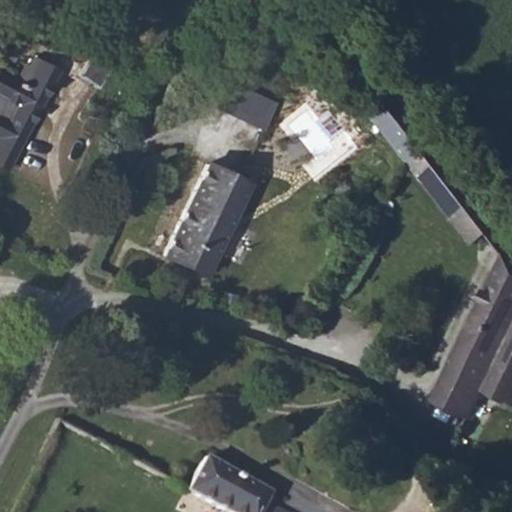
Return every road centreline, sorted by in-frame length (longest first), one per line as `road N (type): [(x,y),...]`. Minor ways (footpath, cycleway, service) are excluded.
road 1 (unclassified): [(63,295),(227,321),(368,366),(421,400),(438,434)]
road 2 (unclassified): [(193,0),(81,235),(63,295)]
road 3 (track): [(511,238),(330,0)]
road 4 (unclassified): [(63,295),(0,446)]
